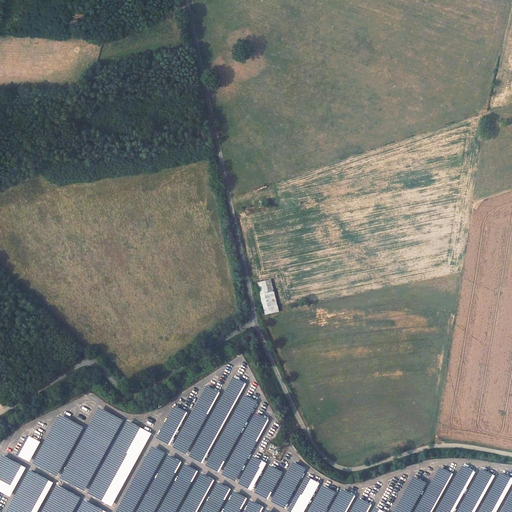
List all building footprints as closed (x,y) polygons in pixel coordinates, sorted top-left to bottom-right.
[(279,311),(271,280),(258,283),(266,315),(279,311)] [(227,428),(242,378),(230,374),(223,400),(220,399),(218,407),(219,407),(217,413),(212,412),(211,415),(214,416),(213,421),(208,420),(208,421),(211,422),(210,425),(217,427),(217,426),(227,428)] [(157,438),(189,453),(218,389),(205,382),(181,435),(176,433),(187,410),(173,403),(157,438)] [(240,435),(257,398),(244,392),(233,415),(235,416),(234,420),(233,419),(231,424),(234,426),(232,431),(240,435)] [(112,459),(133,469),(151,432),(125,419),(124,420),(96,406),(86,428),(58,414),(34,462),(34,465),(54,475),(58,476),(67,457),(67,469),(72,469),(68,467),(70,462),(74,464),(77,459),(82,462),(89,462),(89,465),(93,466),(93,467),(98,467),(108,448),(107,455),(115,456),(117,457),(117,459),(112,459)] [(255,445),(261,432),(258,431),(255,436),(256,436),(252,444),(255,445)] [(191,451),(189,454),(201,462),(203,458),(191,451)] [(0,492),(10,498),(26,467),(2,455),(0,458),(0,492)] [(301,476),(307,467),(294,460),(290,467),(299,471),(298,474),(301,476)] [(440,465),(438,471),(449,474),(451,469),(440,465)] [(236,479),(240,469),(240,468),(235,466),(232,472),(225,469),(223,474),(236,479)] [(23,481),(31,484),(29,489),(27,488),(25,490),(25,492),(17,484),(5,511),(103,511),(104,510),(84,502),(82,503),(96,509),(100,511),(99,511),(72,511),(80,496),(52,485),(54,481),(27,470),(23,481)] [(243,472),(238,482),(251,489),(258,477),(248,471),(246,474),(243,472)] [(418,496),(427,480),(414,473),(405,489),(418,496)] [(314,491),(319,481),(306,474),(304,479),(309,481),(306,487),(314,491)] [(313,501),(307,511),(324,511),(335,489),(322,483),(316,496),(317,496),(314,502),(313,501)] [(345,511),(355,493),(342,487),(333,505),(332,504),(329,510),(332,511),(331,511),(345,511)] [(269,493),(257,488),(255,491),(267,497),(269,493)] [(365,511),(370,501),(357,496),(350,511),(365,511)] [(296,509),(290,505),(288,509),(293,511),(302,511),(308,504),(302,500),(296,509)]
